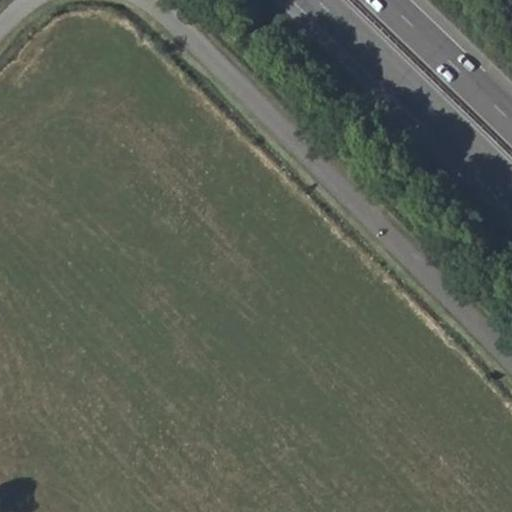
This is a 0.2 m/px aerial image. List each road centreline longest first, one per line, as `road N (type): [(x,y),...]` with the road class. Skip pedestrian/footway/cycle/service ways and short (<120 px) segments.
road 1 (unclassified): [(511,363),(148,0)]
road 2 (trunk): [(316,0),(511,188)]
road 3 (trunk): [(511,122),(385,0)]
